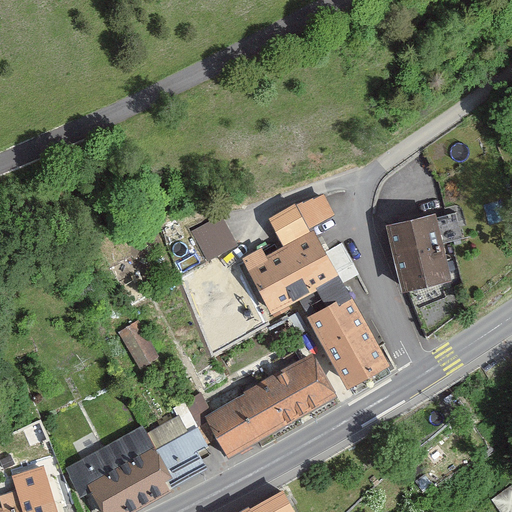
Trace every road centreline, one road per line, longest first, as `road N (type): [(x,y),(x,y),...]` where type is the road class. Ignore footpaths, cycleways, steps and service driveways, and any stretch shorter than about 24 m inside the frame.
road 1 (residential): [(511,72),(364,182),(360,226),(388,319),(418,378)]
road 2 (unclassified): [(332,0),(0,163)]
road 3 (secondary): [(418,378),(178,511)]
